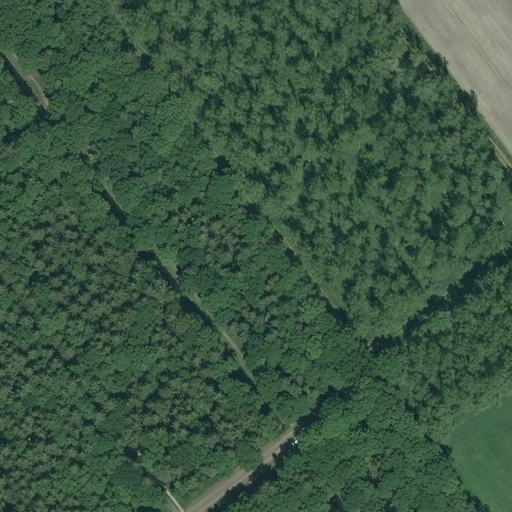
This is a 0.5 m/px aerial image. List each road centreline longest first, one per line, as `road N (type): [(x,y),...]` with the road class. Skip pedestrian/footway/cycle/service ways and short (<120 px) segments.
road 1 (track): [(0,34),(360,511)]
road 2 (unclassified): [(193,511),(511,267)]
road 3 (track): [(175,511),(0,277)]
road 4 (track): [(511,171),(384,0)]
